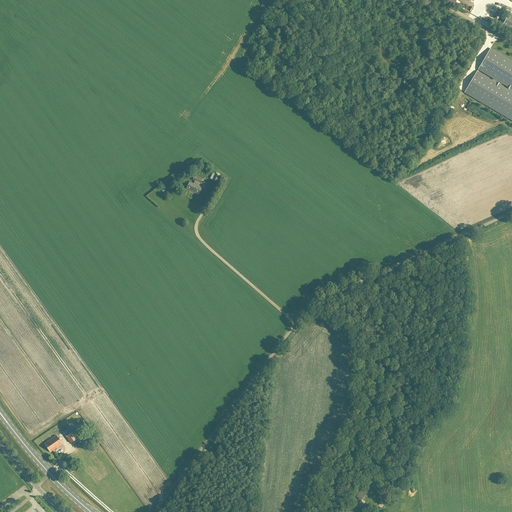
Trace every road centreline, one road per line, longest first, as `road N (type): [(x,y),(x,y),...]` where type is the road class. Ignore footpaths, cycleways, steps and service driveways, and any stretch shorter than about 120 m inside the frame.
road 1 (unclassified): [(154,511),(309,306),(511,212)]
road 2 (primary): [(90,511),(1,416)]
